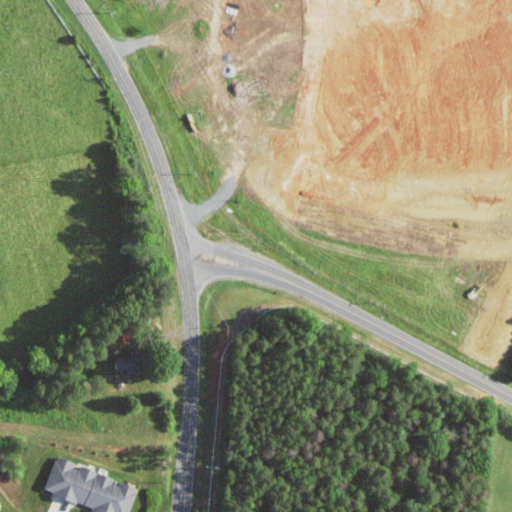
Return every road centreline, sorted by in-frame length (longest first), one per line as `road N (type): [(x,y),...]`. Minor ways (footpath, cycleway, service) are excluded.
road 1 (tertiary): [(511,395),(278,276)]
road 2 (secondary): [(184,254),(155,147),(105,46)]
road 3 (secondary): [(191,403),(184,254)]
